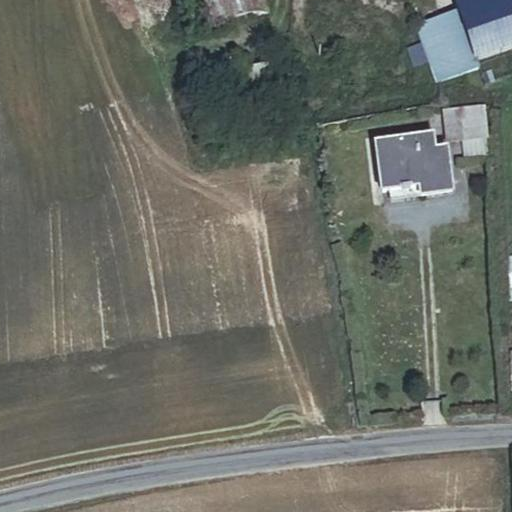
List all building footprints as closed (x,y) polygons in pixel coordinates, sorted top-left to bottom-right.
[(207,0),(216,32),(271,17),(266,0),(207,0)] [(511,0),(456,0),(463,19),(511,3),(511,0)] [(479,69),(511,58),(511,3),(463,19),(479,69)] [(463,19),(418,33),(434,83),(479,69),(463,19)] [(258,118),(280,114),(272,69),(250,74),(258,118)] [(449,149),(490,146),(488,113),(447,116),(449,149)] [(424,203),(455,199),(450,157),(439,158),(437,143),(378,150),(384,199),(423,194),(424,203)] [(493,372),(477,373),(478,387),(494,387),(493,372)]
